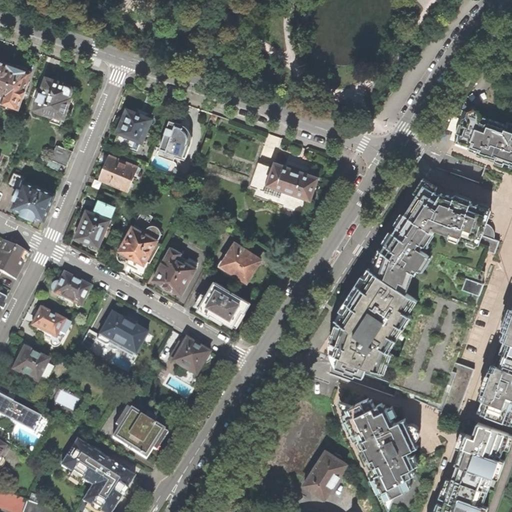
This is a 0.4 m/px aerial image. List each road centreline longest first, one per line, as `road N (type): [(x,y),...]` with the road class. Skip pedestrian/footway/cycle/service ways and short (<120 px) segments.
road 1 (residential): [(123,59),(386,153)]
road 2 (tertiary): [(386,153),(253,361)]
road 3 (residential): [(46,246),(253,361)]
road 4 (residential): [(123,59),(46,246)]
road 5 (tertiary): [(386,153),(500,0)]
road 6 (residential): [(0,16),(123,59)]
